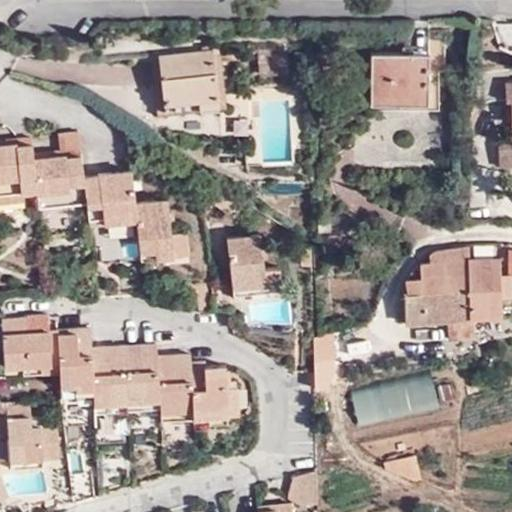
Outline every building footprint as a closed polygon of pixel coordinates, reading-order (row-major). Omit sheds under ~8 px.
[(164,103),(159,52),(150,52),(155,110),(231,104),(225,45),(214,47),(218,98),(164,103)] [(214,47),(159,52),(164,103),(218,98),(214,47)] [(427,101),(427,51),(370,50),(370,100),(427,101)] [(437,104),(439,78),(429,78),(427,104),(437,104)] [(32,132),(19,134),(0,136),(0,140),(18,138),(18,142),(35,140),(34,132),(32,132)] [(87,174),(85,152),(69,154),(69,150),(37,153),(36,149),(35,140),(18,142),(18,138),(0,140),(0,190),(26,188),(41,187),(41,190),(72,187),(72,182),(87,181),(89,198),(92,221),(138,218),(142,256),(191,250),(189,228),(173,230),(172,224),(171,212),(169,195),(137,199),(134,167),(101,170),(101,173),(87,174)] [(511,147),(511,148),(511,141),(499,141),(499,166),(511,165),(511,147)] [(69,154),(85,152),(84,145),(36,149),(37,153),(69,150),(69,154)] [(244,200),(203,175),(206,203),(214,202),(233,216),(244,200)] [(42,202),(89,198),(87,181),(72,182),(72,187),(41,190),(42,202)] [(26,188),(0,190),(0,199),(27,197),(26,188)] [(230,235),(236,284),(268,282),(266,266),(265,257),(264,247),(262,232),(230,235)] [(430,264),(419,264),(419,292),(405,292),(405,322),(447,322),(447,336),(475,336),(475,320),(501,319),(500,295),(499,273),(498,259),(455,259),(455,252),(430,251),(430,264)] [(268,282),(236,284),(237,292),(283,287),(281,264),(266,266),(268,282)] [(509,273),(499,273),(500,295),(509,295),(509,273)] [(199,283),(201,309),(233,307),(231,280),(199,283)] [(255,322),(290,321),(290,296),(255,296),(255,322)] [(228,385),(227,366),(227,365),(207,366),(207,358),(192,359),(192,351),(176,352),(176,360),(159,360),(159,353),(159,339),(141,339),(142,347),(127,348),(111,348),(111,341),(93,342),(93,322),(74,324),(73,329),(60,330),(53,330),(52,308),(31,310),(31,314),(4,316),(8,363),(25,363),(44,361),(44,369),(62,369),(62,383),(78,383),(95,382),(95,390),(96,402),(129,400),(161,398),(160,406),(162,406),(161,409),(195,407),(195,415),(210,415),(230,413),(228,385)] [(312,360),(336,358),(334,333),(310,334),(312,360)] [(142,347),(141,339),(126,340),(127,348),(142,347)] [(176,360),(176,352),(159,353),(159,360),(176,360)] [(44,361),(25,363),(25,371),(44,369),(44,361)] [(356,422),(437,410),(432,376),(351,389),(356,422)] [(456,394),(452,379),(437,383),(441,398),(456,394)] [(240,385),(228,385),(230,413),(241,413),(240,385)] [(129,400),(129,408),(160,406),(161,398),(129,400)] [(129,400),(96,402),(96,409),(129,408),(129,400)] [(31,403),(0,404),(0,437),(11,437),(12,458),(44,456),(60,455),(58,422),(33,423),(31,403)] [(162,416),(195,415),(195,407),(161,409),(162,416)] [(421,476),(417,452),(383,458),(385,465),(412,477),(421,476)] [(45,463),(44,456),(12,458),(12,465),(45,463)] [(300,501),(319,501),(318,469),(295,475),(290,494),(300,501)] [(59,499),(84,497),(97,494),(94,472),(58,477),(59,499)] [(294,511),(293,501),(275,502),(276,506),(275,511),(294,511)]
